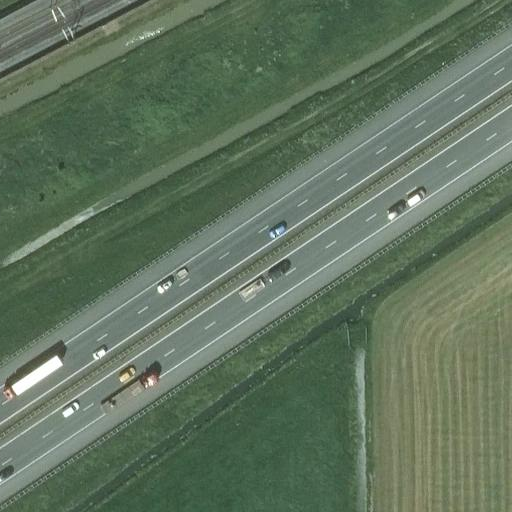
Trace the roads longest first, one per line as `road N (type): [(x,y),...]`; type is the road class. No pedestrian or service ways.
road 1 (motorway): [(0,466),(511,123)]
road 2 (motorway): [(511,63),(0,406)]
